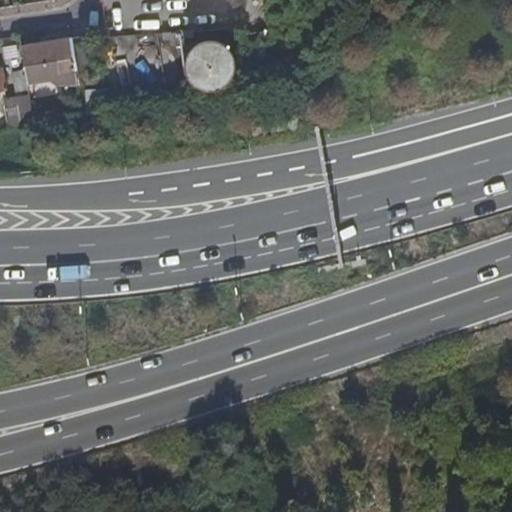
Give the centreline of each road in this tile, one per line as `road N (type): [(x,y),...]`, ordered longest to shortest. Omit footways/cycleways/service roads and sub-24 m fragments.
road 1 (motorway): [(0,454),(145,417),(511,291)]
road 2 (motorway): [(0,409),(161,370),(511,257)]
road 3 (motorway): [(511,125),(344,170),(177,200),(0,200)]
road 4 (motorway): [(303,225),(242,251),(0,275)]
road 5 (motorway): [(303,225),(0,242)]
road 6 (motorway): [(511,162),(303,225)]
